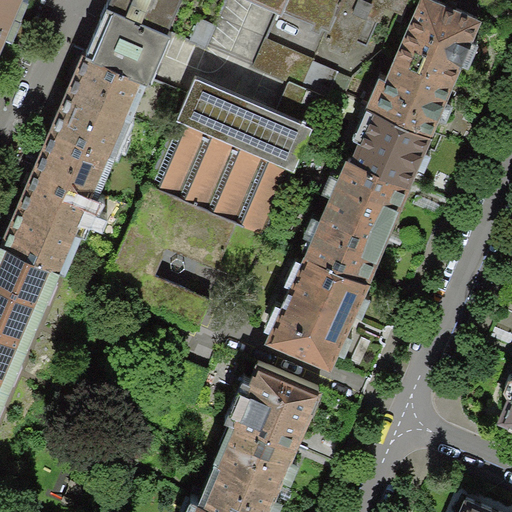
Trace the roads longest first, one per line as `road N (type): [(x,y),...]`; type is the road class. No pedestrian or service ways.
road 1 (residential): [(511,165),(401,420)]
road 2 (residential): [(0,145),(55,17)]
road 3 (residential): [(401,420),(511,467)]
